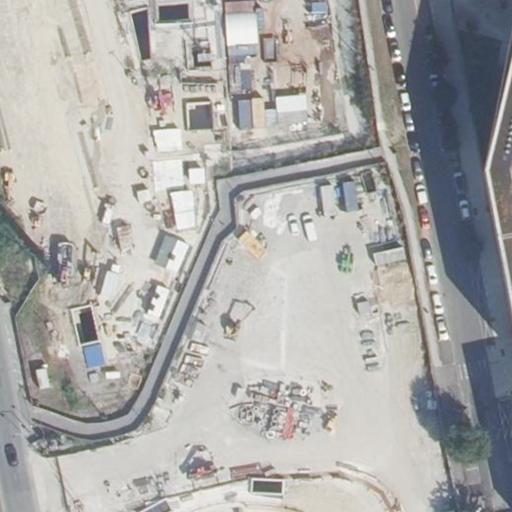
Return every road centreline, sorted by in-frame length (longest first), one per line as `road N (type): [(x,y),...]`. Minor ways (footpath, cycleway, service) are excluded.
road 1 (residential): [(502,511),(402,0)]
road 2 (unknown): [(114,511),(159,476),(230,458),(304,471),(352,511)]
road 3 (primary): [(24,511),(0,388)]
